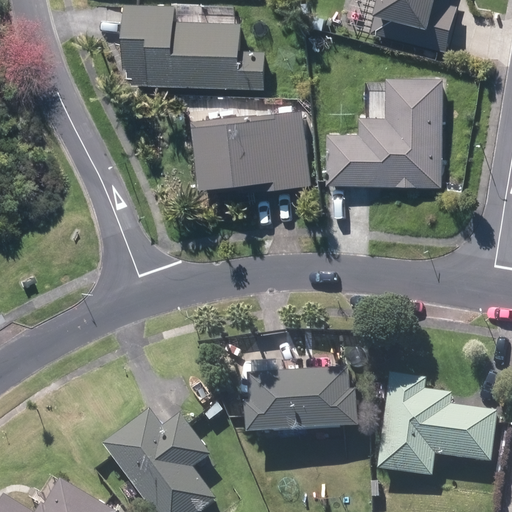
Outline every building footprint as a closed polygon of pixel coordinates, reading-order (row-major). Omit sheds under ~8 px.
[(381,0),(373,36),(446,55),(457,10),(451,8),(453,0),(381,0)] [(131,72),(131,88),(264,92),(265,56),(241,55),(242,28),(177,26),(178,12),(130,10),(128,72),(131,72)] [(328,138),(327,188),(442,190),(444,83),(389,82),(388,121),(361,121),(360,138),(328,138)] [(257,117),(193,125),(201,196),(260,189),(261,193),(311,187),(302,115),(257,120),(257,117)] [(246,409),(249,438),(358,430),(356,395),(350,395),(348,374),(249,381),(250,409),(246,409)] [(426,382),(390,377),(377,470),(432,477),(435,455),(490,463),(497,414),(450,408),(452,396),(424,392),(426,382)] [(149,414),(105,447),(153,511),(203,511),(216,503),(191,470),(209,457),(180,418),(163,431),(149,414)] [(30,511),(5,497),(0,505),(0,511),(108,511),(62,485),(45,511),(30,511)]
